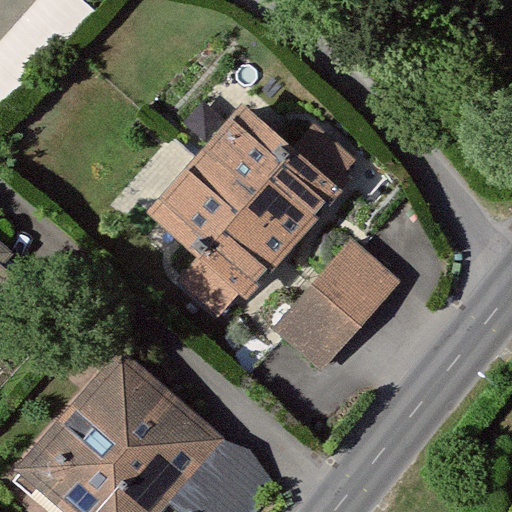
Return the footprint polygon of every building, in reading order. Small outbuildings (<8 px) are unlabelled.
[(0,118),(97,10),(85,0),(36,0),(0,41),(0,118)] [(299,145),(248,100),(151,209),(202,254),(244,291),(249,296),(346,186),(299,145)] [(319,123),(299,145),(346,186),(356,177),(348,170),(357,157),(319,123)] [(0,344),(43,297),(6,264),(17,252),(0,236),(0,344)] [(402,280),(355,238),(277,327),(324,368),(402,280)] [(244,291),(202,254),(178,279),(218,317),(244,291)] [(229,438),(125,347),(18,468),(68,511),(163,511),(171,504),(229,438)] [(255,449),(229,438),(171,504),(182,511),(258,511),(278,487),(255,449)]
